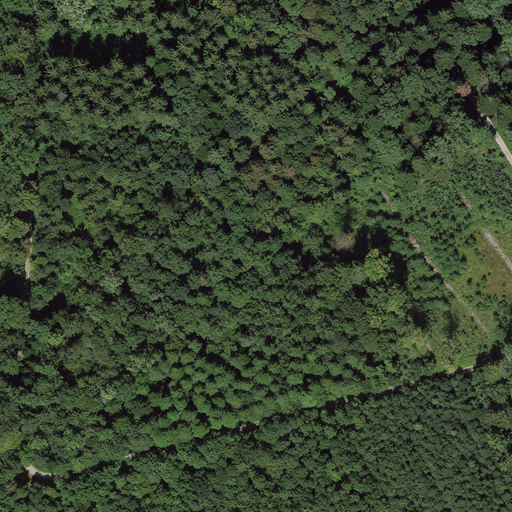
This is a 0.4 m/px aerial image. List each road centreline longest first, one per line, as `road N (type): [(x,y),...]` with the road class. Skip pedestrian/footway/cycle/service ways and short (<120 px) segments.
road 1 (track): [(511,356),(22,487),(31,511)]
road 2 (track): [(8,0),(45,152),(16,315),(22,487)]
road 3 (track): [(438,0),(484,115),(511,157)]
